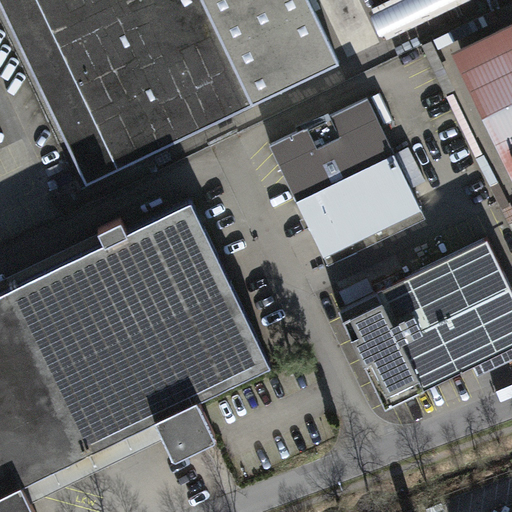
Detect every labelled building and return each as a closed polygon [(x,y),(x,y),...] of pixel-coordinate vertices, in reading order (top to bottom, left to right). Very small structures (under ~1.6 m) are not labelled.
[(195,0),(0,0),(0,13),(83,189),(329,73),(294,0),(215,0),(199,8),(195,0)] [(383,43),(474,3),(472,0),(395,0),(369,12),(383,43)] [(511,32),(442,65),(511,212),(511,32)] [(365,108),(259,157),(312,270),(418,220),(365,108)] [(189,198),(0,286),(0,495),(270,369),(189,198)] [(511,324),(477,251),(368,302),(418,407),(511,363),(511,324)] [(157,439),(173,481),(217,464),(201,422),(157,439)]
